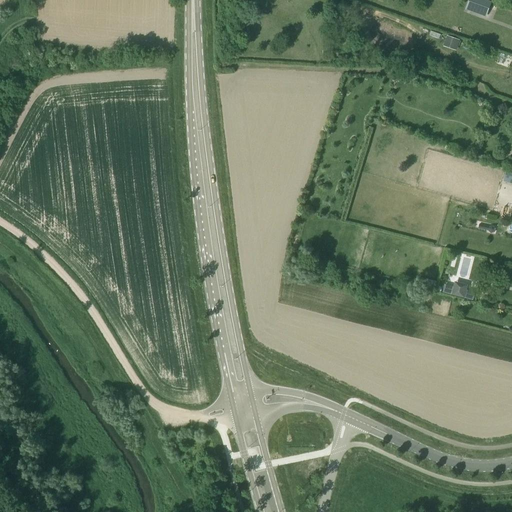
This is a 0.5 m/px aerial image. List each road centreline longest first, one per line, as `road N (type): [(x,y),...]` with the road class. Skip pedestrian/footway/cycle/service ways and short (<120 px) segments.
road 1 (primary): [(191,0),(200,206),(234,410)]
road 2 (primary): [(252,404),(207,150),(194,0)]
road 3 (track): [(202,416),(178,415),(149,399),(78,290),(0,223)]
road 4 (tertiary): [(511,462),(451,461),(344,414)]
